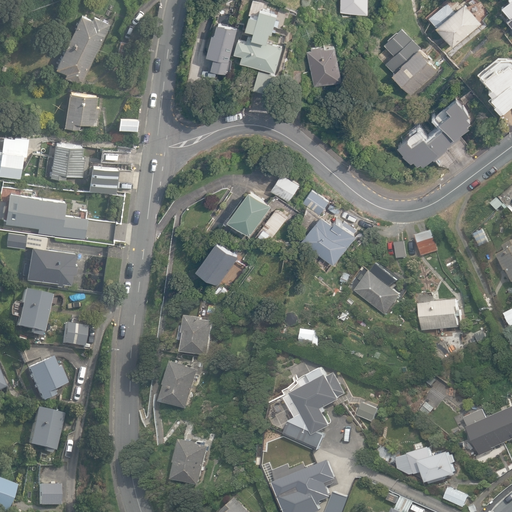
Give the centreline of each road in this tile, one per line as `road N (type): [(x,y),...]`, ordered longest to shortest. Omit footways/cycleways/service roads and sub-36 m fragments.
road 1 (residential): [(158,143),(177,146),(264,124),(391,209),(430,203),(511,144)]
road 2 (residential): [(158,143),(118,426),(141,511)]
road 3 (residential): [(177,0),(158,143)]
